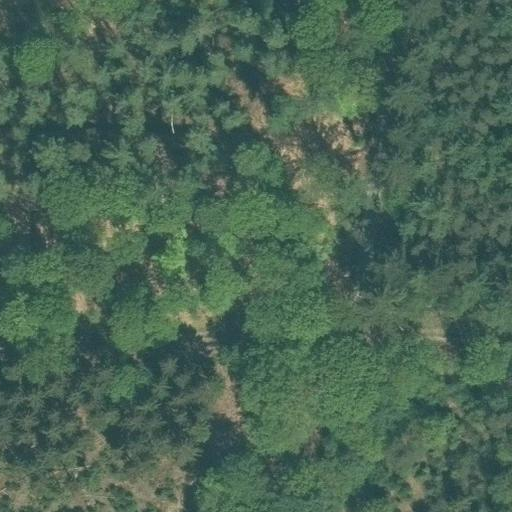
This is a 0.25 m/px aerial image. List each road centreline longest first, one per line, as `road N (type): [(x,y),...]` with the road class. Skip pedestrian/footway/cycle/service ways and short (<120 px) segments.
road 1 (unclassified): [(259,511),(349,332),(362,285),(396,0)]
road 2 (track): [(0,341),(306,341),(349,332),(511,329)]
